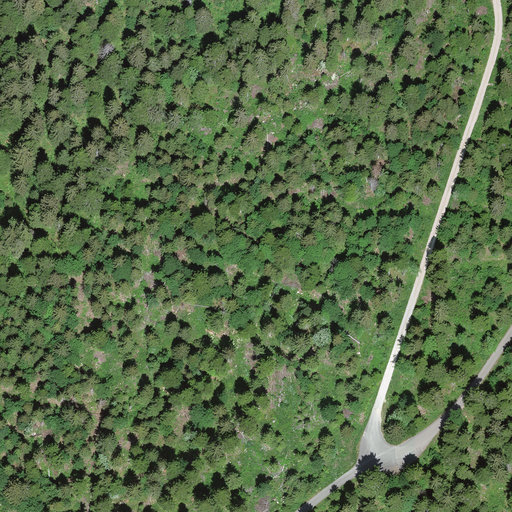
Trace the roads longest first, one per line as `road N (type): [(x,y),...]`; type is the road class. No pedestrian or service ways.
road 1 (track): [(377,461),(374,421),(479,102),(500,25),(496,0)]
road 2 (unclassified): [(511,331),(438,424),(300,511)]
